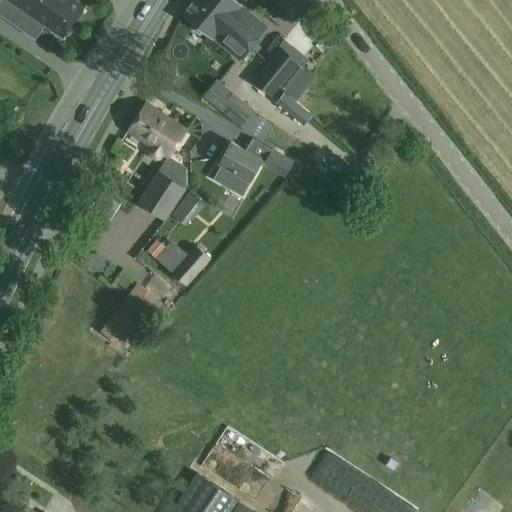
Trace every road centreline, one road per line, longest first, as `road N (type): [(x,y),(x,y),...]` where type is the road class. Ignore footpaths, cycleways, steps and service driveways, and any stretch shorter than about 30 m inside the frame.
road 1 (unclassified): [(511,233),(329,0)]
road 2 (primary): [(43,197),(159,0)]
